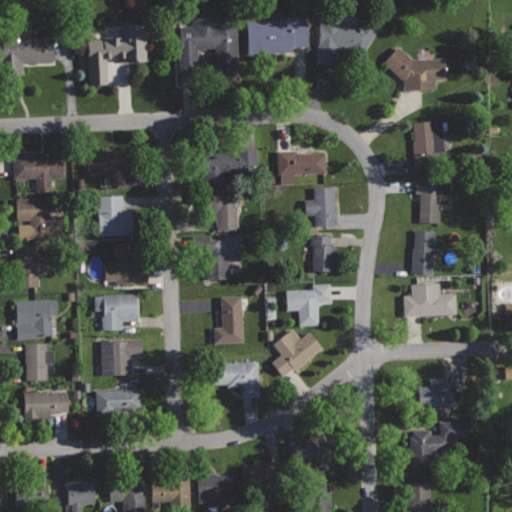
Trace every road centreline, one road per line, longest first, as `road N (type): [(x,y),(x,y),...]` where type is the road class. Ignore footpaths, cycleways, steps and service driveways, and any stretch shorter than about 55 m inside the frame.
road 1 (residential): [(511,347),(365,358),(267,425),(232,437),(0,449)]
road 2 (residential): [(353,137),(377,184),(363,317),(371,511)]
road 3 (residential): [(353,137),(296,113),(0,125)]
road 4 (residential): [(165,119),(178,442)]
